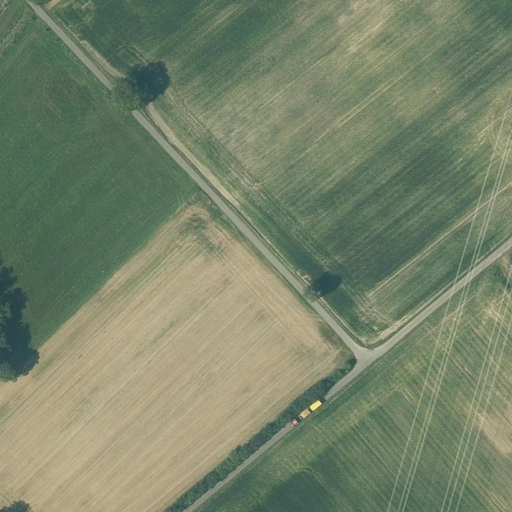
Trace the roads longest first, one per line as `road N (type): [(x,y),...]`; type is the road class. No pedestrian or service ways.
road 1 (unclassified): [(366,363),(28,0)]
road 2 (unclassified): [(184,511),(366,363)]
road 3 (unclassified): [(366,363),(511,241)]
